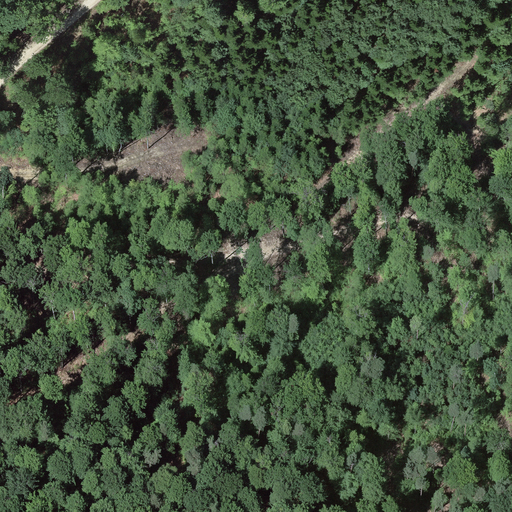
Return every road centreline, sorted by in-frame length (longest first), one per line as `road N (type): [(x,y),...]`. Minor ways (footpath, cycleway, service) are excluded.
road 1 (track): [(511,9),(448,84),(399,119),(252,257),(0,430)]
road 2 (track): [(511,195),(252,257),(0,277)]
road 3 (track): [(0,80),(93,0)]
